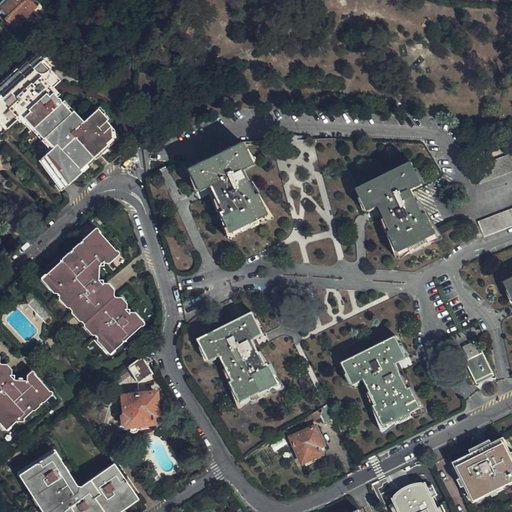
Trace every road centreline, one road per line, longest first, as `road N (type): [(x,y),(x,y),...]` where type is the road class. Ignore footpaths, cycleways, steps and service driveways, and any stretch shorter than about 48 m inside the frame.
road 1 (residential): [(0,280),(86,199),(112,189),(134,193),(168,294),(167,360),(226,467)]
road 2 (residential): [(150,151),(242,128),(413,129),(451,147),(466,187),(511,181)]
road 3 (residential): [(226,467),(258,502),(283,510),(429,442)]
road 4 (residential): [(218,277),(223,288),(280,276),(416,280)]
road 5 (residential): [(416,280),(278,265),(218,277)]
road 6 (residential): [(509,402),(495,327),(450,263)]
road 7 (residential): [(416,280),(485,414)]
